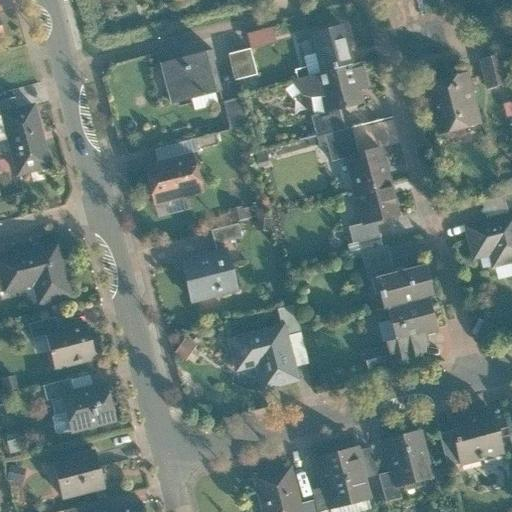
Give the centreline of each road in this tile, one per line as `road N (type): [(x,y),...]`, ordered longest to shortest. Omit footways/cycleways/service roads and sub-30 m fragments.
road 1 (residential): [(471,376),(392,60),(511,29)]
road 2 (residential): [(166,455),(471,376)]
road 3 (residential): [(102,205),(166,455)]
road 4 (residential): [(48,0),(102,205)]
